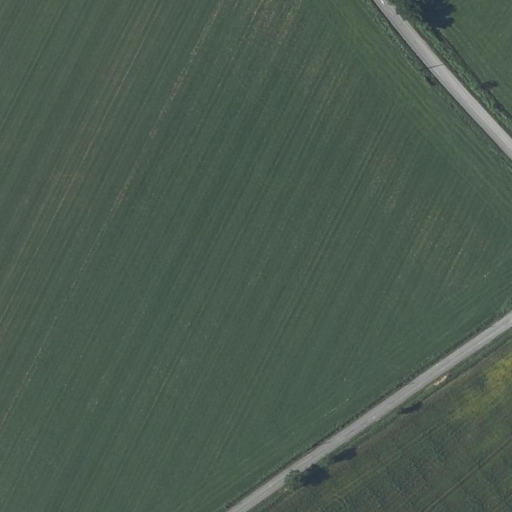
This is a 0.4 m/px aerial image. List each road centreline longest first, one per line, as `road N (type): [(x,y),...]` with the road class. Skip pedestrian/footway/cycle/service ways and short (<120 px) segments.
road 1 (unclassified): [(240,511),(511,320)]
road 2 (tertiary): [(381,0),(511,151)]
